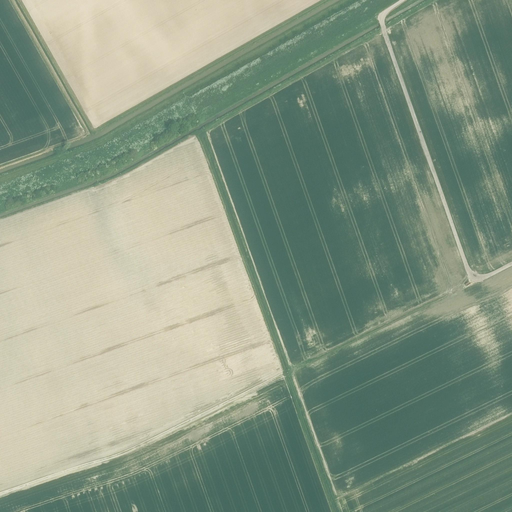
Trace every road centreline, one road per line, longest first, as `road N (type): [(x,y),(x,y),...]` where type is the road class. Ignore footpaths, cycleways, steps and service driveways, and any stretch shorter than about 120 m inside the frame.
road 1 (track): [(351,0),(102,143),(0,179)]
road 2 (track): [(511,262),(472,280),(382,20)]
